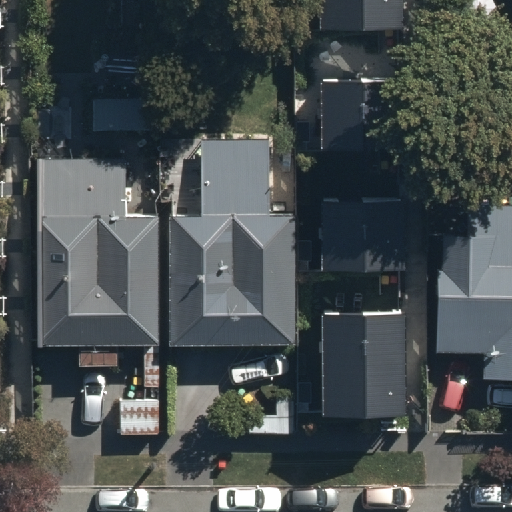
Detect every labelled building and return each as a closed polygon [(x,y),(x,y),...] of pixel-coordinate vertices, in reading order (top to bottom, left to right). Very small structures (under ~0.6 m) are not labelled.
[(304,0),(310,417),(421,416),(415,0),(304,0)] [(153,97),(93,97),(93,127),(153,127),(153,97)] [(42,149),(42,338),(163,338),(163,210),(130,210),(129,149),(42,149)] [(486,370),(511,370),(511,201),(466,202),(466,223),(439,223),(440,342),(485,342),(486,370)] [(172,209),(172,340),(293,339),(292,208),(172,209)]
